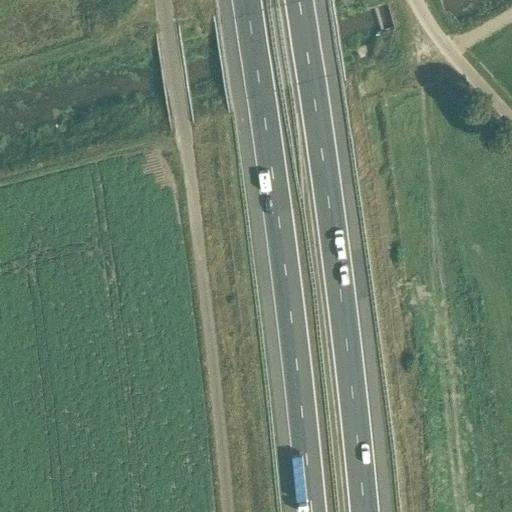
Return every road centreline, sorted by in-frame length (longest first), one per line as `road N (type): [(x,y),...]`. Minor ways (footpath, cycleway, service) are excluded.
road 1 (motorway): [(364,511),(298,0)]
road 2 (unclassified): [(229,511),(164,0)]
road 3 (motorway): [(248,0),(308,511)]
road 4 (track): [(0,76),(168,30)]
road 5 (unclassified): [(511,118),(439,40),(417,0)]
